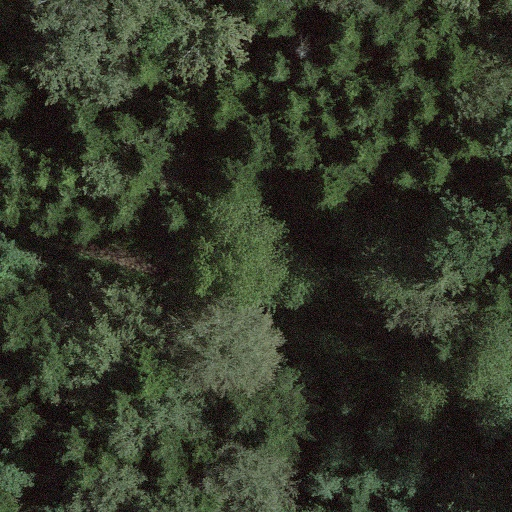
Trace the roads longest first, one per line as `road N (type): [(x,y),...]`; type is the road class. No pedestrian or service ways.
road 1 (track): [(511,331),(418,298),(11,260)]
road 2 (track): [(0,254),(357,511)]
